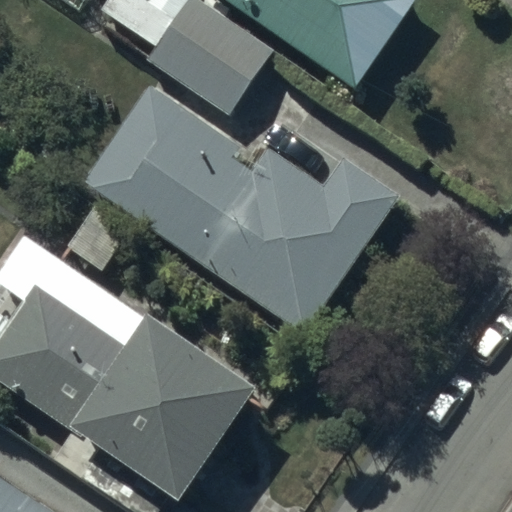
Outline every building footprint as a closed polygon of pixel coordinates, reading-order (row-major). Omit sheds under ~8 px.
[(65,0),(92,16),(101,0),(65,0)] [(280,55),(197,0),(121,0),(111,15),(166,52),(159,64),(238,117),(280,55)] [(225,0),(370,101),(438,4),(432,0),(225,0)] [(261,159),(158,94),(94,188),(321,342),(411,198),(353,161),(335,190),(276,153),(260,179),(252,174),(261,159)] [(139,243),(101,216),(75,253),(113,281),(139,243)] [(263,394),(34,241),(1,291),(5,294),(0,300),(0,383),(187,508),(263,394)] [(0,511),(54,511),(0,477),(0,511)]
